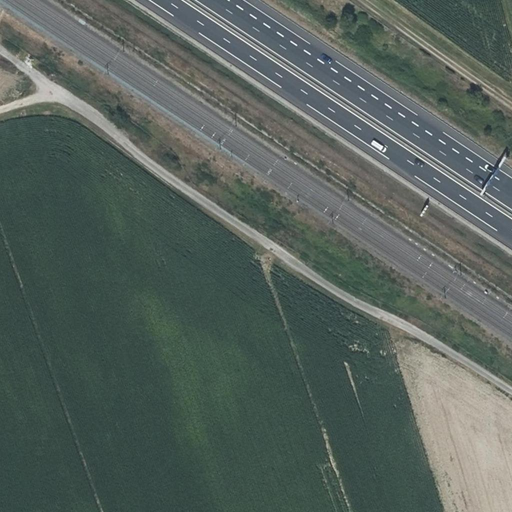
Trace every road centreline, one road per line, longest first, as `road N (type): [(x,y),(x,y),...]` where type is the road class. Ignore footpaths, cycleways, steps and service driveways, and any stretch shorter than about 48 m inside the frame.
road 1 (unclassified): [(53,92),(357,306),(431,339),(511,391)]
road 2 (motorway): [(165,0),(511,230)]
road 3 (motorway): [(511,198),(213,0)]
road 4 (track): [(511,107),(362,0)]
